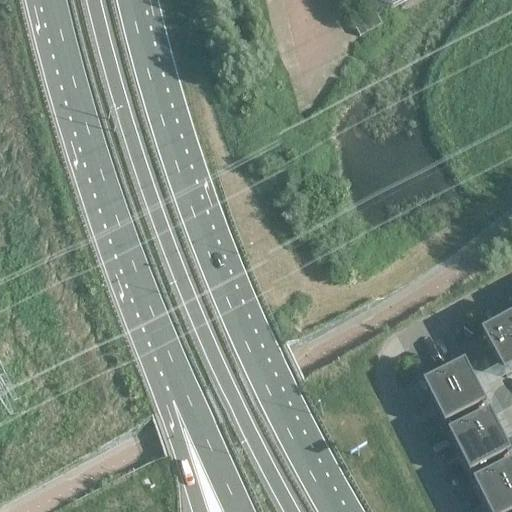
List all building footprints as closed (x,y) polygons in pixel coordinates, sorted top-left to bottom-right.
[(360,0),(392,9),(408,0),(360,0)] [(511,322),(483,338),(487,346),(479,351),(493,376),(501,371),(505,379),(511,375),(511,322)] [(487,410),(466,369),(425,390),(446,431),(487,410)] [(511,459),(491,418),(450,439),(471,480),(511,459)] [(511,511),(511,468),(475,488),(486,511),(511,511)]
